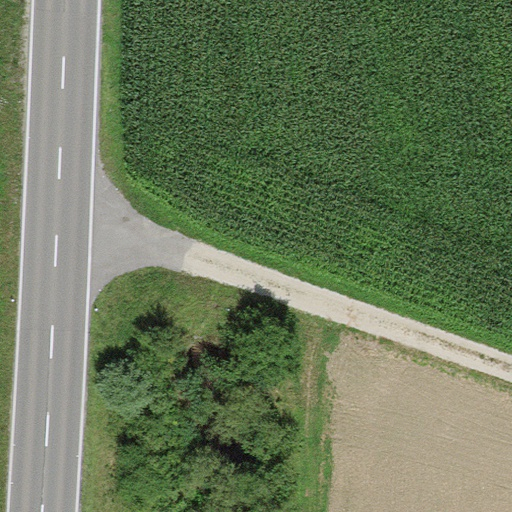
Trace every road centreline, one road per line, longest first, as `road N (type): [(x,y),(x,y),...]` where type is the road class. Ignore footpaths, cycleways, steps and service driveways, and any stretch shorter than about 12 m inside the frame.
road 1 (primary): [(33,511),(59,0)]
road 2 (track): [(511,383),(51,227)]
